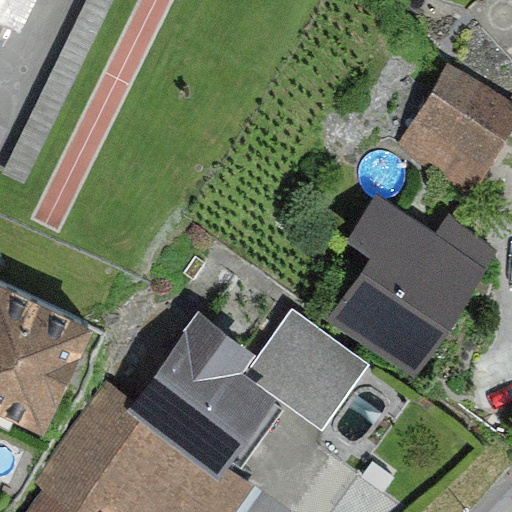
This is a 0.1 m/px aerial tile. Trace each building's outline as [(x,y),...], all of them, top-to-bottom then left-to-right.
[(43,0),(0,0),(36,16),(43,0)] [(511,161),(511,85),(461,62),(413,165),(493,202),(511,161)] [(401,214),(347,297),(427,349),(481,266),(401,214)] [(115,306),(9,260),(0,281),(0,383),(69,413),(115,306)] [(236,511),(267,466),(125,372),(62,466),(130,511),(236,511)]
